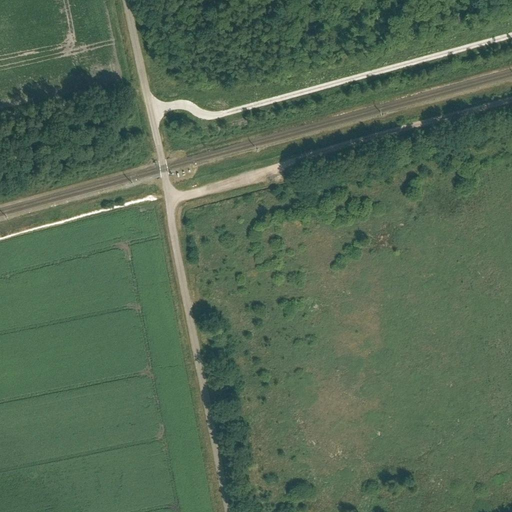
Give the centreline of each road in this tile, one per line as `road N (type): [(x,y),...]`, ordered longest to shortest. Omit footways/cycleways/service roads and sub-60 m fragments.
road 1 (unclassified): [(228,511),(126,0)]
road 2 (track): [(511,35),(216,115),(180,105),(151,112)]
road 3 (track): [(511,103),(170,199)]
